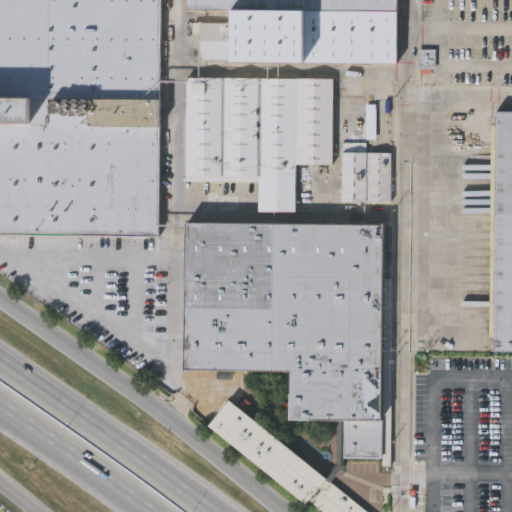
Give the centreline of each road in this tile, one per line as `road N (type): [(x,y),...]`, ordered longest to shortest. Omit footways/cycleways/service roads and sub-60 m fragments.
road 1 (secondary): [(283,511),(0,299)]
road 2 (motorway): [(212,511),(0,360)]
road 3 (motorway): [(0,403),(151,511)]
